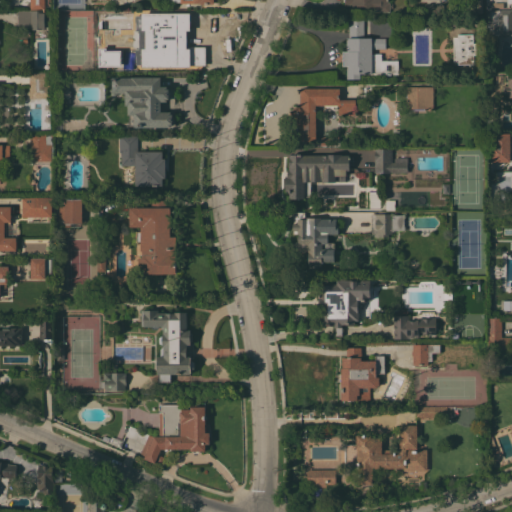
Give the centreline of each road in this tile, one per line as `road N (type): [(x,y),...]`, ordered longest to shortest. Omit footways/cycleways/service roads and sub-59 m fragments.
road 1 (residential): [(511,485),(431,511),(210,507),(0,421)]
road 2 (residential): [(276,0),(227,125),(222,162),(260,394),(260,511)]
